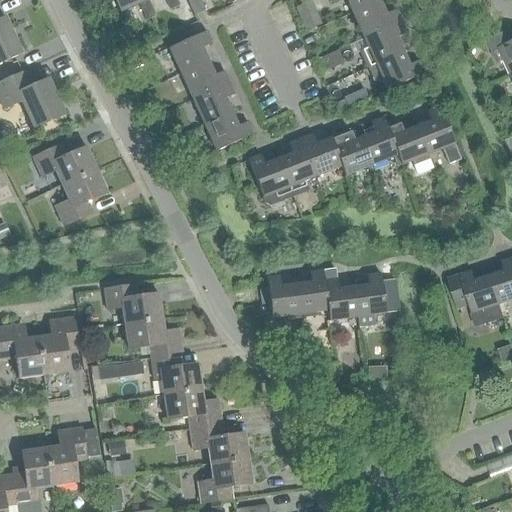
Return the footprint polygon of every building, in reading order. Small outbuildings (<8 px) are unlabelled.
[(155,17),(148,1),(143,3),(142,0),(113,0),(120,13),(138,5),(146,22),(155,17)] [(171,10),(179,6),(176,0),(142,0),(143,3),(148,1),(149,0),(164,0),(170,10),(171,10)] [(199,0),(185,0),(193,16),(204,11),(199,0)] [(338,0),(345,0),(352,14),(379,1),(378,0),(327,0),(330,4),(338,0)] [(319,25),(309,1),(295,7),(305,31),(319,25)] [(386,15),(379,1),(352,14),(363,39),(401,22),(396,11),(386,15)] [(0,63),(21,54),(5,18),(0,19),(0,63)] [(368,69),(375,66),(403,52),(396,38),(406,33),(401,22),(363,39),(367,48),(364,49),(363,58),(368,69)] [(133,48),(125,30),(112,36),(120,54),(133,48)] [(511,36),(510,31),(487,42),(493,53),(500,50),(511,75),(511,36)] [(169,49),(181,75),(208,62),(202,49),(212,44),(206,32),(169,49)] [(320,58),(326,70),(343,63),(337,50),(320,58)] [(409,66),(403,52),(375,66),(387,91),(425,73),(419,61),(409,66)] [(181,75),(193,100),(230,83),(225,73),(215,78),(208,62),(181,75)] [(0,81),(0,101),(3,109),(21,101),(33,129),(64,115),(48,79),(33,85),(26,70),(0,81)] [(235,95),(230,83),(193,100),(205,126),(232,114),(225,100),(235,95)] [(431,121),(415,127),(427,156),(442,149),(448,164),(459,159),(438,106),(427,110),(431,121)] [(239,128),(232,114),(205,126),(217,152),(254,135),(248,123),(239,128)] [(376,132),(360,139),(371,167),(398,157),(386,127),(383,117),(371,122),(376,132)] [(398,122),(386,127),(398,157),(401,166),(412,162),(413,166),(428,160),(426,156),(427,156),(415,127),(402,132),(398,122)] [(311,134),(299,139),(315,178),(341,167),(330,139),(315,145),(311,134)] [(342,134),(330,139),(341,167),(345,178),(371,167),(360,139),(346,144),(342,134)] [(184,136),(167,144),(173,157),(190,148),(184,136)] [(293,154),(278,160),(293,197),(307,191),(304,182),(315,178),(299,139),(288,143),(293,154)] [(54,170),(61,186),(96,170),(86,147),(66,156),(61,144),(32,157),(40,176),(54,170)] [(269,206),(293,197),(278,160),(263,166),(259,155),(247,160),(264,204),(269,206)] [(96,170),(61,186),(67,200),(54,206),(63,226),(92,213),(88,202),(107,193),(96,170)] [(475,198),(465,201),(468,212),(478,209),(475,198)] [(0,224),(0,239),(9,236),(3,223),(0,224)] [(499,306),(511,301),(511,256),(501,261),(504,272),(489,277),(499,306)] [(311,282),(296,285),(300,315),(327,311),(323,280),(322,270),(310,272),(311,282)] [(471,271),(458,275),(447,278),(457,309),(468,306),(471,315),(475,327),(503,318),(499,306),(489,277),(474,281),(471,271)] [(367,286),(353,288),(357,317),(385,313),(384,307),(381,282),(379,273),(366,275),(367,286)] [(300,315),(296,285),(280,287),(278,276),(266,278),(272,318),(300,315)] [(357,317),(353,288),(336,290),(335,279),(323,280),(327,311),(328,321),(357,317)] [(381,282),(384,307),(397,305),(394,280),(381,282)] [(122,325),(162,319),(158,294),(136,297),(135,287),(103,291),(105,311),(120,309),(122,325)] [(37,338),(42,375),(67,372),(64,350),(76,349),(72,318),(51,320),(53,335),(37,338)] [(146,348),(148,359),(182,354),(179,333),(164,335),(162,319),(122,325),(126,351),(146,348)] [(17,379),(42,375),(37,338),(21,340),(19,325),(0,327),(0,359),(14,358),(17,379)] [(161,396),(200,390),(196,364),(183,366),(182,354),(148,359),(151,381),(159,380),(161,396)] [(147,363),(102,365),(102,377),(147,375),(147,363)] [(202,405),(200,390),(161,396),(165,420),(186,418),(187,429),(221,424),(218,403),(202,405)] [(208,465),(246,459),(243,434),(223,437),(221,424),(187,429),(191,451),(206,449),(208,465)] [(44,449),(50,487),(75,483),(72,462),(84,461),(79,429),(58,432),(60,446),(44,449)] [(95,430),(80,432),(85,460),(99,458),(95,430)] [(123,442),(107,444),(109,456),(125,454),(123,442)] [(38,511),(36,489),(50,487),(44,449),(19,452),(22,473),(10,475),(14,508),(16,507),(16,511),(38,511)] [(250,485),(246,459),(208,465),(210,481),(196,483),(199,504),(231,500),(230,488),(250,485)] [(118,463),(106,464),(106,470),(104,470),(105,477),(119,476),(118,463)] [(98,464),(85,466),(86,475),(99,473),(98,464)] [(2,511),(2,510),(14,508),(10,475),(0,476),(0,511),(2,511)]
